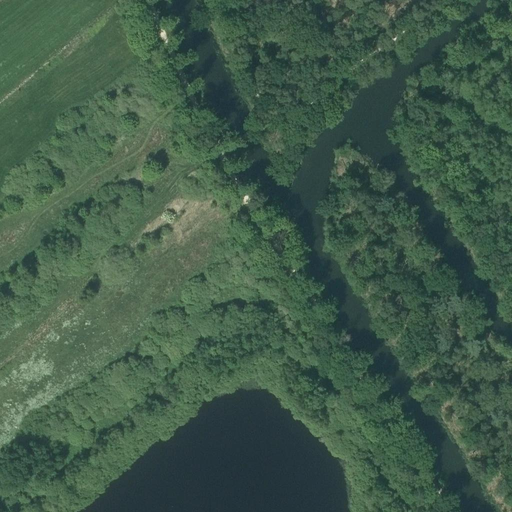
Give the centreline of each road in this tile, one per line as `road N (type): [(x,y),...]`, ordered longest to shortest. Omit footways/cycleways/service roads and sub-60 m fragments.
road 1 (track): [(448,511),(235,180),(150,0)]
road 2 (track): [(211,0),(255,94),(281,115),(304,109),(445,0)]
